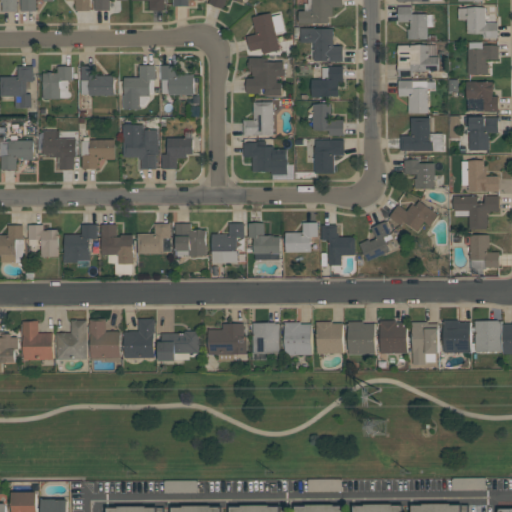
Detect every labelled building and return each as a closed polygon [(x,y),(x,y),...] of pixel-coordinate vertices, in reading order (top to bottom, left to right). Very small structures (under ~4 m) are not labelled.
[(0,0),(17,0),(17,11),(2,11),(2,2),(0,2),(0,0)] [(20,10),(20,0),(53,0),(53,1),(43,1),(43,0),(36,0),(36,10),(20,10)] [(90,0),(90,10),(75,10),(75,0),(90,0)] [(110,0),(110,10),(94,10),(94,0),(110,0)] [(164,0),(164,9),(149,10),(149,0),(164,0)] [(242,0),(242,1),(239,0),(236,0),(236,1),(233,0),(225,0),(222,8),(208,3),(209,0),(242,0)] [(298,11),(312,11),(312,0),(342,0),(342,6),(332,6),(332,16),(328,16),(328,23),(313,22),(313,23),(298,23),(298,11)] [(427,14),(433,14),(433,26),(427,26),(427,39),(407,39),(407,28),(410,28),(410,22),(398,22),(398,6),(411,6),(412,14),(427,14)] [(497,38),(483,38),(483,34),(467,34),(466,19),(458,19),(458,8),(467,8),(467,7),(485,7),(486,22),(497,22),(497,38)] [(251,17),(271,12),(272,16),(281,14),(285,30),(275,32),(279,49),(263,53),(262,48),(250,50),(246,36),(256,34),(251,17)] [(333,28),(333,45),(343,45),(343,62),(328,62),(328,60),(313,60),(313,42),(300,42),(300,28),(314,28),(333,28)] [(488,74),(467,74),(467,48),(468,48),(468,42),(482,42),(482,45),(498,44),(498,58),(485,58),(485,64),(488,64),(488,74)] [(398,76),(398,45),(429,44),(429,56),(438,56),(438,71),(412,71),(412,76),(398,76)] [(281,95),(264,95),(264,88),(260,89),(260,93),(247,93),(246,78),(253,78),(253,76),(252,76),(252,71),(249,71),(249,58),(267,58),(267,61),(275,61),(283,61),(283,76),(277,76),(277,82),(281,82),(281,95)] [(31,107),(15,107),(15,95),(0,95),(0,76),(18,76),(17,66),(33,65),(33,81),(26,81),(26,94),(31,93),(31,107)] [(97,65),(97,75),(114,75),(114,95),(89,95),(89,93),(81,94),(80,79),(81,79),(81,66),(97,65)] [(124,77),(139,77),(139,65),(155,65),(155,79),(150,79),(150,82),(150,95),(139,96),(139,108),(123,109),(123,94),(124,94),(124,77)] [(194,94),(169,95),(169,93),(162,93),(161,80),(160,80),(160,65),(177,65),(177,74),(194,74),(194,94)] [(47,72),(52,72),(57,72),(57,66),(72,66),(72,80),(68,80),(68,98),(60,98),(42,98),(42,88),(43,88),(43,73),(47,73),(47,72)] [(343,66),(343,81),(338,81),(338,96),(328,96),(311,97),(311,79),(322,79),(322,67),(328,67),(328,66),(343,66)] [(408,113),(408,96),(398,96),(398,80),(412,80),(427,80),(427,82),(435,82),(435,89),(428,89),(428,113),(408,113)] [(466,111),(466,80),(477,80),(477,81),(493,81),(493,94),(492,94),(492,96),(498,96),(498,111),(484,111),(466,111)] [(273,134),(243,135),(243,119),(253,119),(253,101),(273,101),(273,134)] [(331,103),(331,119),(343,119),(343,135),(329,135),(329,130),(327,130),(326,130),(312,130),(312,103),(331,103)] [(469,149),(468,126),(465,126),(465,117),(469,117),(469,116),(486,116),(486,117),(498,117),(498,132),(488,132),(488,149),(469,149)] [(443,133),(443,150),(413,150),(400,150),(400,136),(411,136),(410,118),(429,117),(430,133),(443,133)] [(123,157),(122,124),(144,124),(144,129),(158,129),(158,155),(156,155),(156,168),(141,168),(141,159),(139,159),(139,157),(123,157)] [(43,158),(43,130),(59,130),(59,138),(76,138),(76,156),(74,156),(74,169),(59,169),(58,156),(55,156),(55,158),(43,158)] [(186,158),(177,158),(177,168),(162,168),(162,154),(166,154),(166,152),(167,152),(167,137),(192,137),(193,154),(186,154),(186,158)] [(82,169),(82,155),(81,155),(81,141),(89,141),(89,139),(114,139),(115,159),(104,159),(104,157),(97,157),(97,168),(82,169)] [(315,173),(315,147),(315,148),(315,140),(344,139),(344,154),(334,155),(334,172),(315,173)] [(33,160),(16,160),(16,169),(1,169),(1,156),(0,156),(0,141),(8,141),(8,140),(33,140),(33,160)] [(243,142),(257,142),(257,140),(266,140),(266,146),(274,146),(274,149),(287,149),(287,174),(271,174),(271,171),(253,171),(253,157),(243,157),(243,142)] [(434,188),(414,188),(414,178),(416,178),(416,173),(404,173),(403,159),(419,158),(419,163),(434,162),(434,188)] [(484,160),(484,166),(485,166),(485,176),(498,176),(498,191),(468,191),(468,185),(461,185),(461,160),(467,160),(484,160)] [(469,229),(469,210),(453,210),(453,196),(499,195),(499,211),(490,211),(490,213),(487,213),(487,229),(469,229)] [(430,225),(424,220),(417,230),(405,222),(402,226),(389,217),(398,205),(406,211),(412,203),(415,205),(419,200),(438,214),(430,225)] [(367,261),(359,243),(369,239),(370,241),(376,238),(371,227),(385,221),(391,234),(393,233),(399,245),(390,249),(390,250),(367,261)] [(170,222),(171,251),(164,251),(164,253),(137,253),(137,234),(155,233),(154,223),(170,222)] [(318,222),(318,236),(310,236),(310,251),(285,252),(285,232),(302,232),(302,222),(318,222)] [(206,255),(177,256),(176,236),(175,236),(175,223),(191,223),(191,229),(195,229),(201,229),(205,229),(206,255)] [(211,233),(229,233),(229,223),(244,223),(244,237),(237,237),(237,262),(211,262),(211,233)] [(255,259),(255,253),(254,253),(254,237),(249,237),(249,223),(264,223),(264,235),(274,235),(274,236),(280,236),(280,259),(255,259)] [(59,256),(41,256),(41,245),(29,245),(29,239),(28,239),(28,224),(43,224),(43,230),(46,230),(46,229),(57,229),(57,230),(58,230),(58,248),(59,248),(59,256)] [(97,224),(97,239),(90,239),(90,262),(64,262),(64,252),(64,234),(82,234),(81,224),(97,224)] [(117,236),(120,236),(120,234),(132,234),(132,239),(134,239),(134,244),(133,244),(133,263),(132,263),(132,274),(115,274),(115,263),(108,263),(108,255),(101,255),(101,224),(117,224),(117,236)] [(321,239),(321,224),(337,224),(337,234),(339,234),(339,237),(354,236),(354,254),(341,254),(341,265),(329,265),(329,239),(321,239)] [(0,262),(0,234),(8,234),(8,225),(23,225),(23,239),(23,262),(0,262)] [(499,251),(499,267),(487,267),(487,268),(483,268),(483,274),(472,274),(472,270),(470,270),(470,234),(489,234),(489,245),(488,245),(488,251),(499,251)] [(154,318),(155,332),(154,332),(154,357),(125,357),(124,331),(138,331),(138,318),(154,318)] [(57,358),(56,332),(71,332),(71,319),(77,319),(77,320),(87,320),(87,358),(57,358)] [(89,319),(106,319),(106,331),(107,331),(107,330),(118,330),(118,331),(120,331),(120,357),(91,358),(91,334),(89,334),(89,319)] [(380,320),(396,320),(396,322),(406,321),(407,352),(380,352),(380,348),(377,348),(377,331),(380,331),(380,320)] [(444,352),(444,320),(459,320),(459,322),(470,322),(470,352),(444,352)] [(502,321),(502,351),(475,351),(474,320),(498,320),(498,321),(502,321)] [(53,332),(53,359),(23,359),(23,335),(22,335),(22,321),(38,321),(38,333),(53,332)] [(343,352),(317,352),(317,331),(316,331),(316,321),(332,321),(332,323),(342,323),(343,352)] [(374,323),(374,354),(348,354),(348,321),(365,321),(365,323),(374,323)] [(411,322),(428,321),(428,323),(438,323),(438,353),(436,353),(436,362),(425,362),(425,363),(412,364),(412,325),(411,325),(411,322)] [(279,353),(253,353),(253,322),(279,322),(279,353)] [(284,322),(301,322),(301,323),(311,323),(311,354),(285,354),(284,327),(284,322)] [(244,323),(244,336),(246,336),(246,354),(234,354),(234,360),(218,360),(218,354),(208,354),(208,329),(222,329),(222,323),(244,323)] [(511,354),(503,354),(502,323),(511,323),(511,354)] [(158,360),(158,341),(161,341),(161,333),(184,333),(184,331),(198,331),(198,353),(190,353),(190,360),(158,360)] [(0,337),(3,337),(3,334),(11,334),(11,337),(18,337),(18,348),(15,348),(15,361),(7,361),(6,362),(2,362),(2,372),(0,372),(0,337)] [(341,491),(341,478),(307,479),(308,492),(341,491)] [(485,478),(452,478),(451,490),(485,490),(485,478)] [(164,493),(197,492),(197,480),(163,481),(164,493)] [(10,511),(10,506),(12,506),(12,492),(37,491),(37,511),(10,511)] [(42,511),(42,499),(57,499),(67,499),(67,511),(42,511)] [(345,505),(345,511),(294,511),(294,505),(305,505),(305,503),(333,504),(333,505),(345,505)] [(352,511),(352,505),(364,505),(364,503),(392,503),(392,504),(403,504),(403,511),(352,511)] [(468,504),(468,511),(411,511),(411,504),(422,504),(422,503),(462,503),(462,504),(468,504)]
